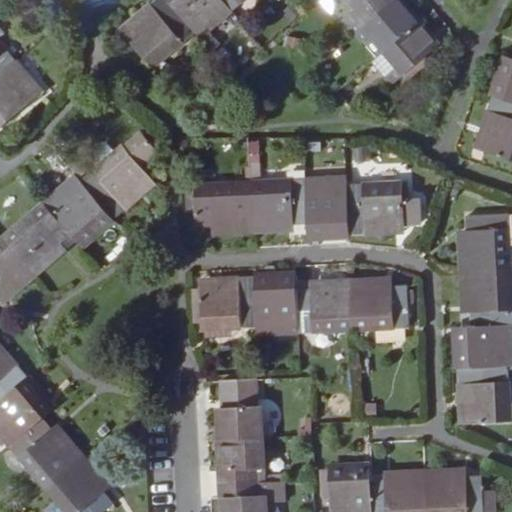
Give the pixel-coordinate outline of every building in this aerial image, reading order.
[(153,69),(195,33),(167,0),(160,0),(138,18),(143,23),(126,38),(153,69)] [(200,38),(231,11),(221,0),(167,0),(195,33),(200,38)] [(221,0),(231,11),(244,0),(221,0)] [(398,2),(396,0),(338,0),(357,22),(349,30),(356,37),(398,2)] [(398,2),(356,37),(363,45),(371,39),(385,55),(419,27),(398,2)] [(419,27),(385,55),(397,69),(389,76),(396,85),(440,47),(422,24),(419,27)] [(0,76),(16,63),(0,44),(0,76)] [(385,55),(377,63),(389,76),(397,69),(385,55)] [(0,128),(2,130),(43,94),(16,63),(0,76),(0,128)] [(493,98),(511,103),(511,72),(502,70),(493,98)] [(511,103),(493,98),(483,131),(492,133),(485,154),(511,162),(511,103)] [(142,133),(83,185),(113,219),(138,198),(133,192),(150,178),(144,170),(160,156),(142,133)] [(248,185),(258,184),(257,168),(247,168),(248,185)] [(77,178),(46,205),(71,234),(77,241),(82,246),(113,219),(83,185),(77,178)] [(155,183),(150,178),(133,192),(138,198),(155,183)] [(308,223),(319,223),(320,237),(351,236),(349,187),(349,181),(307,182),(308,223)] [(307,182),(258,184),(248,185),(250,234),(287,232),(287,224),(308,223),(307,182)] [(217,235),(250,234),(248,185),(196,187),(198,228),(216,227),(217,235)] [(349,187),(351,236),(386,235),(385,228),(406,228),(423,227),(422,202),(405,202),(404,186),(349,187)] [(71,234),(46,205),(4,241),(35,277),(63,253),(57,246),(71,234)] [(470,236),(461,236),(463,273),(510,271),(509,247),(511,246),(511,216),(508,217),(508,215),(469,217),(470,236)] [(63,253),(77,241),(71,234),(57,246),(63,253)] [(0,295),(4,293),(9,299),(35,277),(4,241),(0,244),(0,295)] [(475,327),(511,326),(511,302),(510,271),(463,273),(465,306),(474,305),(475,327)] [(288,293),(287,279),(256,280),(258,329),(258,336),(301,333),(299,293),(288,293)] [(203,331),(258,329),(256,280),(219,281),(219,289),(200,290),(203,331)] [(388,290),(388,281),(353,282),(356,331),(411,328),(409,289),(388,290)] [(353,282),(320,283),(320,292),(299,293),(301,333),(356,331),(353,282)] [(460,370),(509,368),(511,367),(511,326),(475,327),(476,332),(458,333),(460,370)] [(0,403),(26,381),(3,353),(0,355),(0,403)] [(509,368),(460,370),(461,400),(469,400),(471,425),(511,423),(509,368)] [(0,432),(13,447),(43,422),(36,414),(47,405),(26,381),(0,403),(0,432)] [(258,393),(223,394),(224,408),(220,409),(221,440),(265,438),(263,407),(258,407),(258,393)] [(469,400),(461,400),(463,425),(471,425),(469,400)] [(85,459),(61,430),(54,435),(43,422),(13,447),(49,489),(85,459)] [(220,485),(259,484),(259,470),(266,470),(265,438),(221,440),(223,472),(220,472),(220,485)] [(68,511),(106,511),(114,506),(102,491),(107,486),(85,459),(49,489),(68,511)] [(374,511),(373,483),(361,484),(360,469),(321,472),(322,500),(331,500),(331,511),(374,511)] [(484,511),(484,493),(483,479),(464,480),(463,472),(426,474),(428,511),(484,511)] [(390,474),(391,483),(373,483),(374,511),(428,511),(426,474),(390,474)] [(224,511),(267,511),(267,496),(259,496),(259,484),(220,485),(221,498),(224,498),(224,511)] [(495,511),(495,493),(484,493),(484,511),(495,511)]
